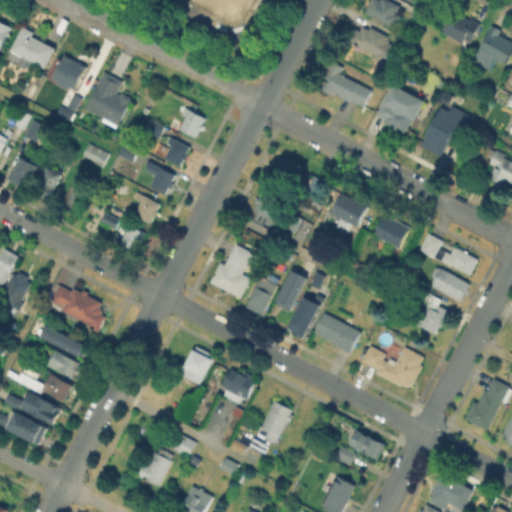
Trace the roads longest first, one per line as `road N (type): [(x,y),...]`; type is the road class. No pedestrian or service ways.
road 1 (residential): [(46,511),(318,0)]
road 2 (residential): [(511,479),(67,245)]
road 3 (residential): [(382,511),(511,261)]
road 4 (residential): [(261,104),(69,0)]
